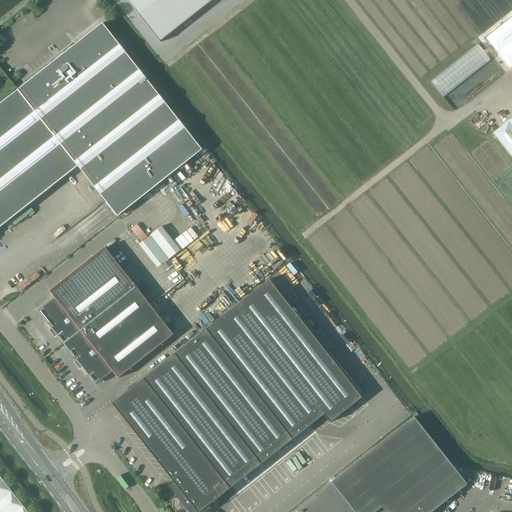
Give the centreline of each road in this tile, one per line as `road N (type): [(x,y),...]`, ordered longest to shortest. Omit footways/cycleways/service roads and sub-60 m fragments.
road 1 (unknown): [(80,419),(168,354),(247,254)]
road 2 (unknown): [(4,320),(110,234),(151,209),(189,200)]
road 3 (unclassified): [(0,314),(90,433)]
road 4 (unknown): [(20,306),(97,407)]
